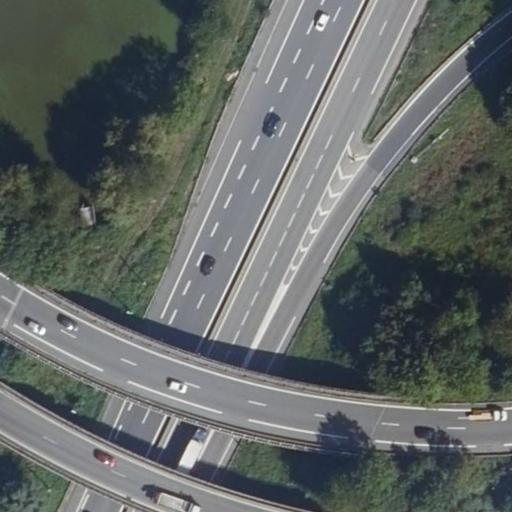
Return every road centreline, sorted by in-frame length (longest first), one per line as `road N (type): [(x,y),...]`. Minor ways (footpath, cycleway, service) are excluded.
road 1 (motorway): [(169,476),(358,186),(423,104),(511,23)]
road 2 (motorway): [(342,0),(98,511)]
road 3 (motorway): [(0,295),(132,366),(259,406),(379,424),(511,427)]
road 4 (motorway): [(169,476),(395,0)]
road 5 (motorway): [(0,411),(124,478),(213,511)]
